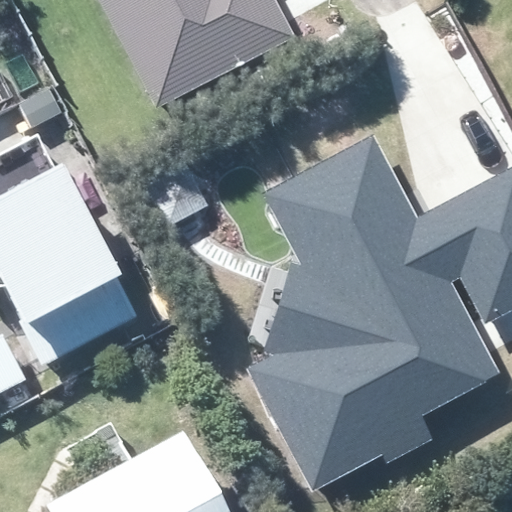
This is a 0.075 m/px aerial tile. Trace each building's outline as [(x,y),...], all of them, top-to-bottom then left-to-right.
[(84,0),(144,118),(286,47),(262,0),(84,0)] [(47,121),(0,146),(0,275),(42,354),(142,299),(47,121)] [(242,375),(303,495),(373,460),(379,471),(429,446),(418,424),(489,388),(435,283),(449,276),(474,324),(511,303),(511,187),(508,180),(408,231),(363,143),(251,199),(284,262),(253,369),(242,375)] [(0,336),(0,403),(7,417),(38,401),(3,335),(0,336)] [(206,511),(167,440),(33,511),(206,511)]
